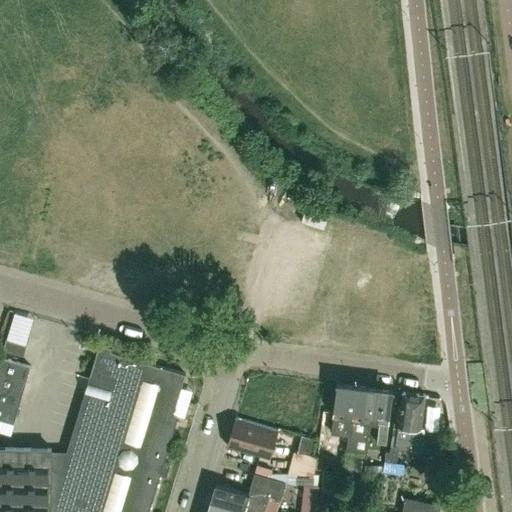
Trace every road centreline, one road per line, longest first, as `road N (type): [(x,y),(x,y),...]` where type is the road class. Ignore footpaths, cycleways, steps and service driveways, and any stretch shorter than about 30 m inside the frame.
road 1 (residential): [(476,511),(459,379),(238,350)]
road 2 (residential): [(238,350),(0,283)]
road 3 (residential): [(187,511),(238,350)]
